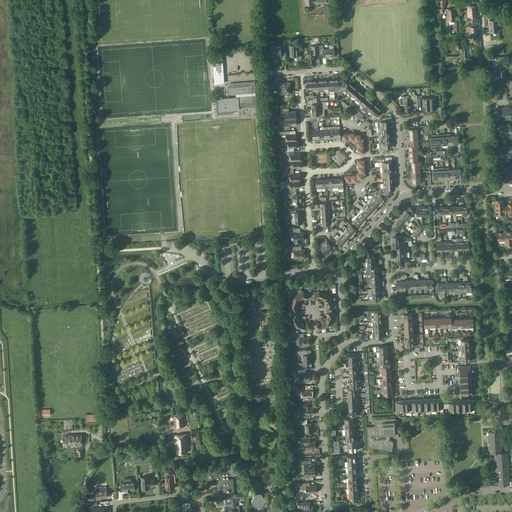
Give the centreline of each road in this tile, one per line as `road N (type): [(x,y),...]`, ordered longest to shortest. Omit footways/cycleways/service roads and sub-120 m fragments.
road 1 (track): [(80,0),(95,250)]
road 2 (track): [(95,250),(108,450)]
road 3 (residential): [(390,340),(392,270),(468,266)]
road 4 (residential): [(326,511),(324,373)]
road 5 (residential): [(351,156),(341,145),(305,143),(299,71)]
road 6 (residential): [(299,71),(348,68),(395,119)]
